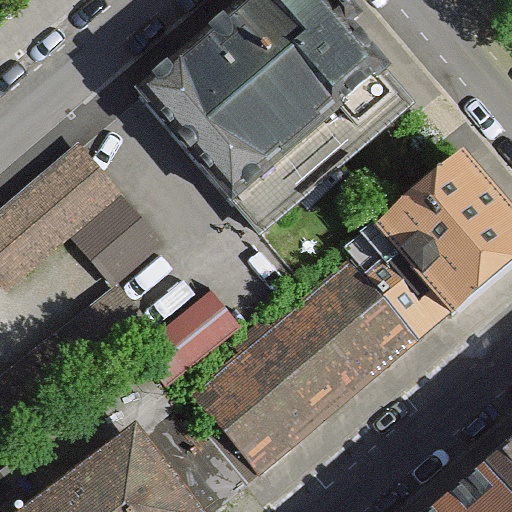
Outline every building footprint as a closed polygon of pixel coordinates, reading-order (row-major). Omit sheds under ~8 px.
[(316,0),(258,0),(137,106),(259,246),(265,241),(407,117),(414,111),(316,0)] [(118,199),(76,149),(0,212),(0,290),(4,295),(67,242),(118,199)] [(453,336),(511,285),(511,227),(463,171),(458,175),(418,210),(377,245),(394,264),(366,288),(417,347),(443,325),(453,336)] [(118,199),(67,242),(110,293),(115,289),(118,293),(165,253),(118,199)] [(260,484),(417,347),(366,288),(349,269),(277,331),(266,319),(229,351),(237,360),(188,402),(215,433),(205,442),(246,489),(256,480),(260,484)] [(118,293),(115,289),(110,293),(0,381),(0,422),(19,447),(139,350),(155,337),(118,293)] [(238,336),(204,296),(155,337),(139,350),(173,390),(238,336)] [(190,511),(136,437),(37,511),(190,511)] [(511,511),(511,459),(480,487),(502,511),(511,511)] [(502,511),(480,487),(450,511),(502,511)]
